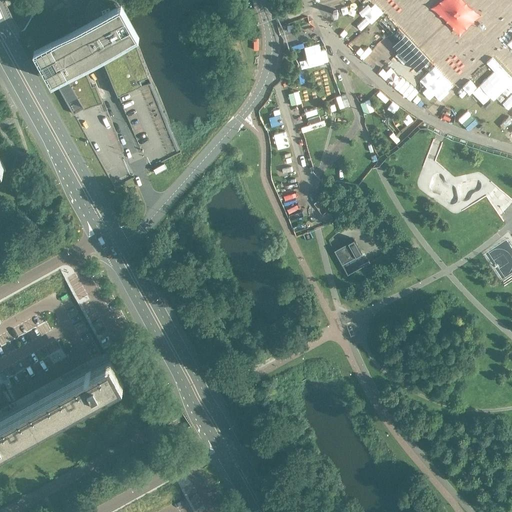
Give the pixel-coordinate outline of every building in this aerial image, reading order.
[(152,81),(133,34),(137,32),(126,11),(121,2),(120,3),(120,2),(119,1),(118,0),(89,0),(89,1),(88,2),(87,3),(87,4),(87,5),(86,5),(86,6),(86,8),(86,10),(86,12),(86,13),(86,15),(87,17),(88,21),(101,52),(118,95),(152,81)] [(96,82),(92,84),(83,62),(95,56),(101,52),(88,21),(83,24),(76,27),(37,49),(53,79),(54,78),(74,114),(75,113),(84,108),(84,109),(103,101),(96,82)] [(164,163),(154,169),(155,171),(156,172),(156,173),(166,167),(164,163)] [(370,261),(363,249),(361,251),(354,239),(334,250),(348,274),(370,261)] [(124,385),(110,360),(93,370),(105,391),(116,385),(119,388),(124,385)] [(75,412),(93,402),(92,398),(105,391),(93,370),(0,420),(0,428),(9,444),(15,441),(18,444),(33,435),(32,431),(42,426),(45,429),(61,420),(61,415),(72,409),(75,412)] [(0,448),(9,444),(0,428),(0,448)]
